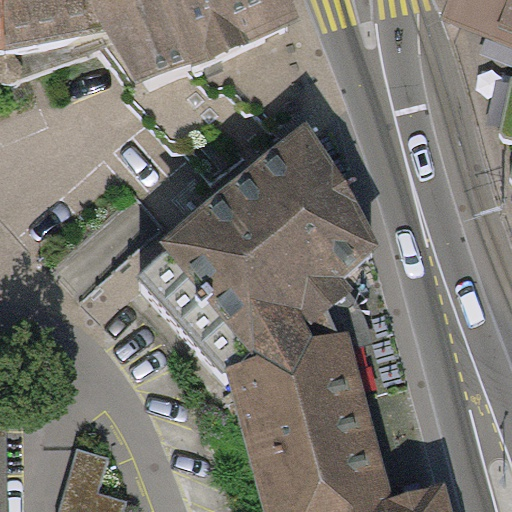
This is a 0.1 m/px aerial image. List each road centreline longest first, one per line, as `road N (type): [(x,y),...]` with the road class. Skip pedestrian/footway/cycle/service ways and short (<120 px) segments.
road 1 (secondary): [(511,497),(439,276),(367,0)]
road 2 (residential): [(0,335),(57,344),(99,377),(135,424),(171,511)]
